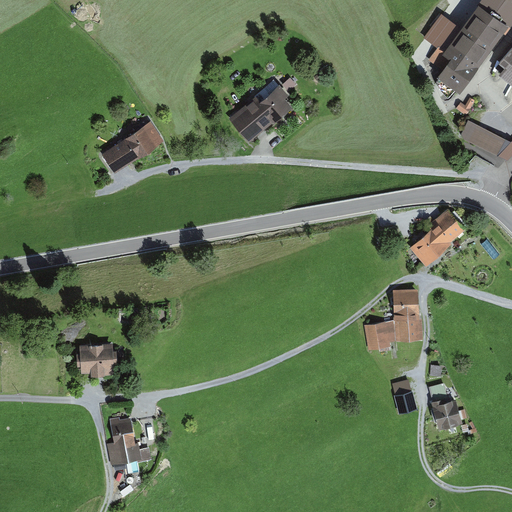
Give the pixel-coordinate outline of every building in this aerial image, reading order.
[(511,0),(479,0),(443,51),(451,57),(438,75),(461,91),(508,25),(511,27),(511,26),(511,0)] [(511,52),(497,71),(511,82),(511,52)] [(297,105),(280,84),(237,119),(254,140),(297,105)] [(466,108),(462,103),(458,107),(466,114),(475,103),(473,101),(466,108)] [(511,139),(470,119),(463,134),(466,139),(510,161),(511,158),(511,139)] [(164,142),(151,122),(105,153),(118,173),(164,142)] [(425,262),(466,228),(452,212),(411,245),(425,262)] [(422,338),(417,291),(393,293),(398,341),(422,338)] [(388,322),(369,325),(373,348),(392,345),(388,322)] [(120,345),(87,347),(88,371),(121,369),(120,345)] [(414,391),(398,395),(402,412),(418,408),(414,391)] [(455,396),(434,402),(441,427),(462,421),(455,396)] [(133,418),(114,421),(121,463),(140,460),(133,418)] [(127,462),(129,473),(139,472),(138,461),(127,462)]
